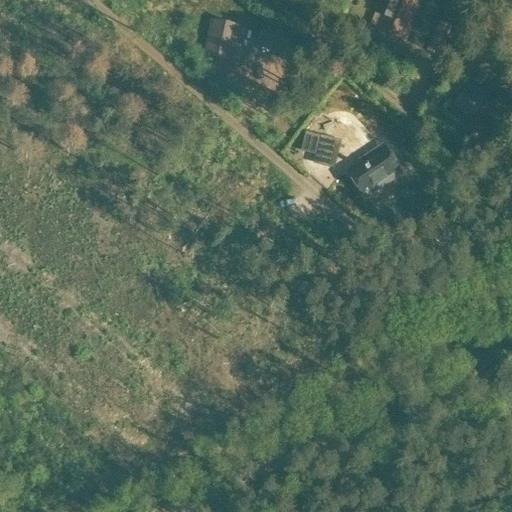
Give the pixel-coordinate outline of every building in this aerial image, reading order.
[(404,40),(418,3),(410,0),(389,0),(382,19),(388,21),(383,32),(404,40)] [(229,64),(237,29),(213,23),(205,59),(229,64)] [(448,29),(436,24),(425,52),(437,57),(448,29)] [(475,125),(492,101),(470,84),(453,107),(475,125)] [(341,143),(319,138),(312,167),(333,172),(341,143)] [(401,178),(384,149),(345,173),(362,202),(401,178)]
